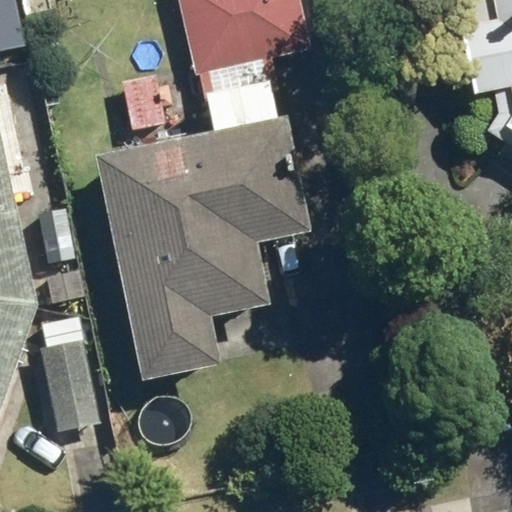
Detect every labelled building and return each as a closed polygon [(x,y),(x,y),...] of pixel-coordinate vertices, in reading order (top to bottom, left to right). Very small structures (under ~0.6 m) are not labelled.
[(0,0),(0,49),(17,46),(8,0),(0,0)] [(173,0),(190,75),(307,50),(296,0),(173,0)] [(496,114),(484,132),(511,150),(511,0),(468,0),(473,23),(463,25),(477,98),(492,95),(496,114)] [(119,81),(130,131),(162,124),(151,74),(119,81)] [(97,160),(145,383),(224,367),(214,319),(272,307),(259,245),(315,234),(291,119),(97,160)] [(0,411),(35,304),(0,128),(0,411)] [(78,322),(35,331),(57,442),(100,433),(78,322)]
